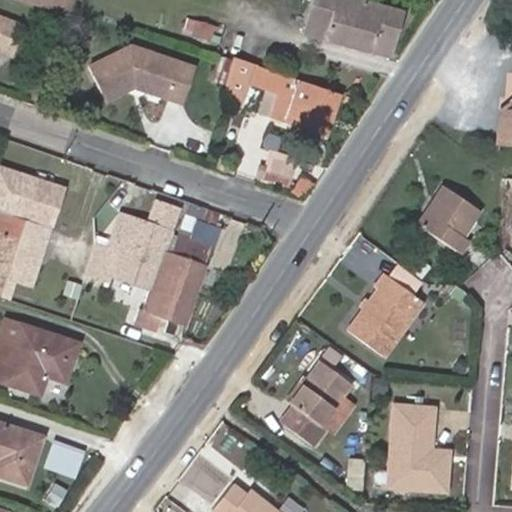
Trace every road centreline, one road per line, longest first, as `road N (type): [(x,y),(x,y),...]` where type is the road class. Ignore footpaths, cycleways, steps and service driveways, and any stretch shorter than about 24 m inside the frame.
road 1 (tertiary): [(110,511),(315,225)]
road 2 (residential): [(0,115),(315,225)]
road 3 (tertiary): [(315,225),(465,0)]
road 4 (residential): [(505,277),(490,511)]
